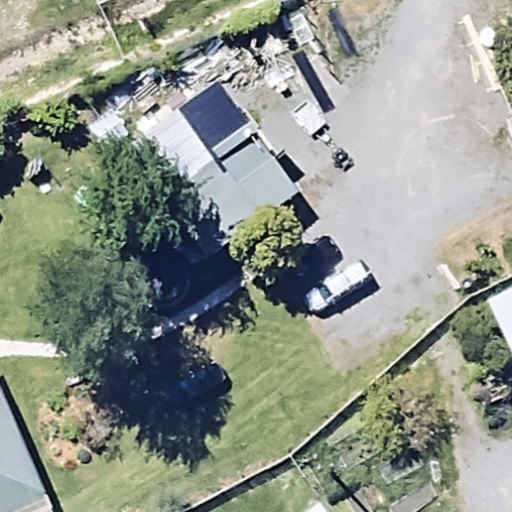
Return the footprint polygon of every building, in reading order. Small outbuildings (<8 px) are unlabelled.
[(256,108),(220,52),(136,106),(173,163),(197,147),(256,108)] [(249,236),(222,189),(154,228),(181,275),(249,236)] [(511,293),(477,310),(511,384),(511,293)] [(24,511),(36,507),(0,421),(0,511),(24,511)] [(320,511),(278,459),(250,481),(275,511),(320,511)]
